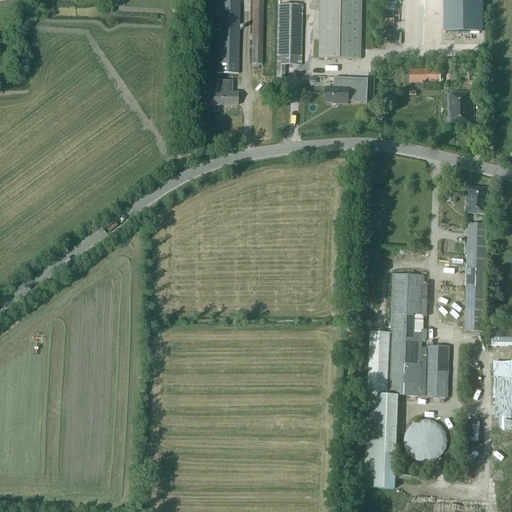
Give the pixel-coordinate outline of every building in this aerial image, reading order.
[(219,0),(217,74),(237,74),(239,0),(219,0)] [(251,0),(252,65),(261,65),(261,0),(251,0)] [(318,0),(318,58),(360,59),(360,0),(318,0)] [(481,0),(445,0),(445,32),(481,32),(481,0)] [(276,77),(284,77),(284,66),(300,66),(301,6),(277,6),(276,77)] [(480,65),(472,65),(472,74),(481,74),(480,65)] [(409,81),(439,81),(439,69),(409,69),(409,81)] [(349,84),(342,83),(342,88),(325,87),(324,103),(332,104),(332,105),(348,105),(349,88),(361,89),(361,77),(349,76),(349,84)] [(217,93),(213,93),(213,105),(237,106),(237,93),(232,93),(232,81),(218,81),(217,93)] [(445,125),(470,125),(470,94),(445,94),(445,125)] [(465,214),(487,216),(489,199),(487,198),(487,190),(470,188),(469,197),(467,197),(465,214)] [(486,240),(467,239),(466,269),(485,270),(486,240)] [(419,396),(421,345),(424,275),(392,274),(390,334),(387,395),(398,395),(419,396)] [(464,331),(483,332),(485,279),(465,278),(464,331)] [(390,334),(370,333),(367,394),(364,489),(395,490),(398,395),(387,395),(390,334)] [(424,397),(446,397),(448,347),(427,346),(424,397)] [(511,367),(493,368),(493,417),(500,417),(500,433),(511,432),(511,367)] [(446,447),(446,444),(447,441),(447,438),(446,436),(445,433),(443,430),(441,428),(439,426),(437,424),(434,422),(431,421),(429,421),(426,420),(423,421),(420,421),(417,422),(414,423),(412,425),(409,427),(408,430),(406,432),(405,435),(404,438),(404,441),(404,444),(404,447),(405,450),(406,452),(408,455),(410,457),(412,459),(415,461),(418,462),(420,463),(423,463),(426,463),(429,463),(432,462),(435,461),(438,459),(440,457),(442,455),(444,453),(445,450),(446,447)] [(482,439),(482,425),(467,425),(465,484),(480,485),(481,439),(482,439)]
